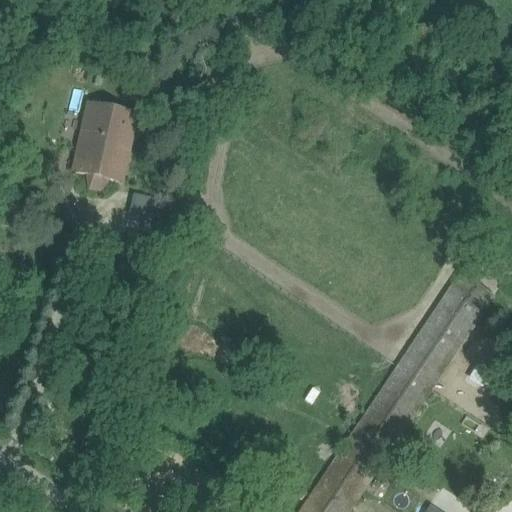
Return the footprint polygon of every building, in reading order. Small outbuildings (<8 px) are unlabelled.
[(268,97),(260,91),(248,109),(256,115),(268,97)] [(134,117),(91,107),(77,174),(89,178),(91,189),(99,190),(107,182),(119,184),(134,117)] [(21,212),(0,209),(0,220),(19,224),(21,212)] [(157,246),(131,238),(118,275),(145,284),(157,246)] [(460,275),(351,436),(384,458),(493,298),(460,275)] [(480,365),(493,374),(500,364),(486,355),(480,365)] [(470,383),(487,388),(492,373),(475,368),(470,383)] [(348,511),(376,471),(343,448),(300,511),(348,511)]
